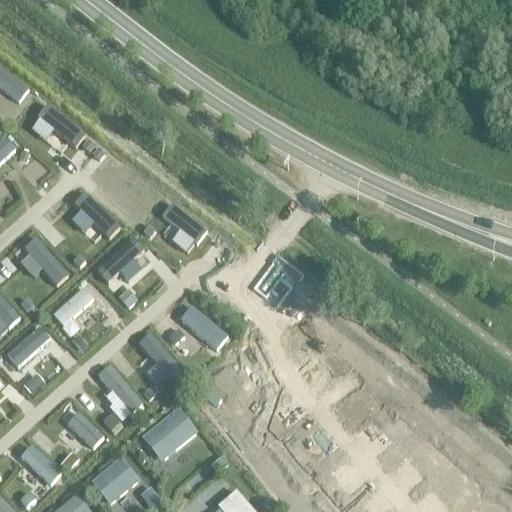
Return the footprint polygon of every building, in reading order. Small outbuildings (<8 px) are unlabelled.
[(0,168),(17,152),(7,142),(0,148),(0,168)] [(77,212),(110,241),(119,230),(86,202),(77,212)] [(131,248),(102,277),(112,287),(141,258),(131,248)] [(32,259),(57,288),(67,279),(42,250),(32,259)] [(83,293),(53,319),(63,330),(93,303),(83,293)] [(0,323),(7,332),(18,322),(0,302),(0,323)] [(183,323),(217,351),(226,340),(193,312),(183,323)] [(31,339),(1,366),(11,377),(40,350),(31,339)] [(145,353),(170,383),(180,375),(155,345),(145,353)] [(106,389),(131,418),(141,409),(116,380),(106,389)] [(150,384),(140,393),(148,402),(149,402),(152,405),(161,398),(158,394),(150,384)] [(68,429),(92,453),(103,443),(78,419),(68,429)] [(130,456),(144,471),(183,436),(169,421),(130,456)] [(20,459),(50,487),(58,478),(28,450),(20,459)] [(83,498),(95,511),(98,511),(136,479),(122,463),(83,498)] [(227,511),(250,511),(241,501),(227,511)]
